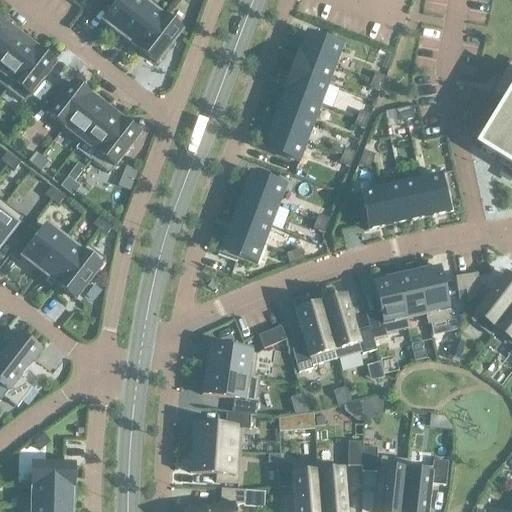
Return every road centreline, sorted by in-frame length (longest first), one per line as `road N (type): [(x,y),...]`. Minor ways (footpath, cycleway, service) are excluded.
road 1 (tertiary): [(250,0),(156,259),(138,358)]
road 2 (residential): [(178,335),(189,261),(286,0)]
road 3 (residential): [(178,335),(206,313),(304,274),(371,253),(507,229)]
road 4 (residential): [(167,116),(128,233),(100,374)]
road 5 (residential): [(167,116),(6,0)]
road 6 (residential): [(161,511),(178,335)]
road 7 (tertiary): [(138,358),(128,511)]
road 8 (residential): [(100,374),(95,511)]
road 9 (residential): [(100,374),(0,294)]
road 10 (residential): [(214,0),(167,116)]
